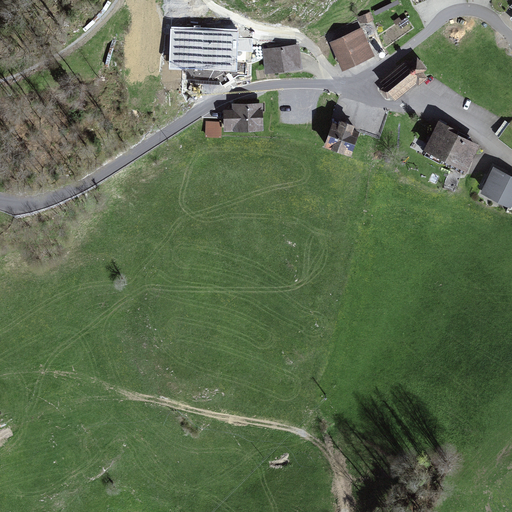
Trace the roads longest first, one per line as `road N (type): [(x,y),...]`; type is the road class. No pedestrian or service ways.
road 1 (unclassified): [(233,95),(35,206),(0,204)]
road 2 (residential): [(354,89),(444,17),(479,11),(511,35)]
road 3 (track): [(354,89),(308,44),(242,35),(204,0)]
road 4 (residential): [(511,159),(447,117),(354,89)]
road 5 (residential): [(354,89),(265,86),(233,95)]
